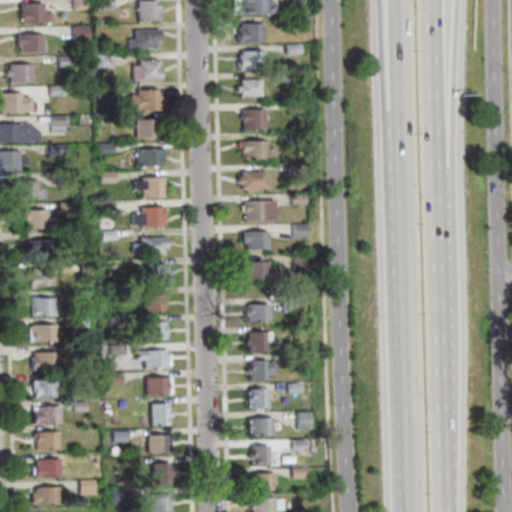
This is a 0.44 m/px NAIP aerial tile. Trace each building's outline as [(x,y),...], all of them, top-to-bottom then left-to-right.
[(83,0),(83,9),(69,9),(69,0),(83,0)] [(108,0),(108,10),(93,10),(93,0),(108,0)] [(133,20),(133,1),(152,0),(153,7),(154,7),(154,19),(133,20)] [(229,0),(265,0),(265,3),(271,3),(271,13),(229,14),(229,0)] [(47,22),(17,22),(17,17),(16,17),(16,3),(38,3),(38,13),(47,12),(47,22)] [(259,23),(259,41),(235,42),(235,27),(236,27),(236,24),(259,23)] [(69,41),(69,25),(84,24),(84,41),(69,41)] [(130,29),(156,28),(156,40),(152,40),(152,46),(151,46),(150,48),(147,48),(146,47),(125,47),(125,39),(130,39),(130,29)] [(12,45),(12,34),(38,34),(39,51),(16,51),(16,45),(12,45)] [(282,54),(282,44),(296,44),(296,54),(282,54)] [(234,55),(237,55),(237,52),(260,51),(260,59),(266,59),(266,69),(235,69),(234,55)] [(67,65),(53,65),(53,55),(67,55),(67,65)] [(108,67),(93,67),(92,55),(108,55),(108,67)] [(156,65),(156,79),(128,80),(128,64),(134,64),(134,59),(154,59),(154,65),(156,65)] [(27,63),(27,80),(5,81),(4,64),(27,63)] [(272,83),(271,73),(284,73),(284,83),(272,83)] [(231,85),(236,85),(236,79),(256,79),(257,95),(235,96),(235,91),(231,91),(231,85)] [(93,97),(93,85),(107,84),(107,97),(93,97)] [(45,95),(45,85),(58,85),(59,95),(45,95)] [(126,94),(133,94),(133,89),(152,89),(152,91),(155,91),(156,109),(126,109),(126,94)] [(0,112),(0,92),(17,92),(17,96),(26,96),(27,109),(17,109),(17,112),(0,112)] [(285,102),(300,102),(300,111),(285,112),(285,102)] [(260,107),(260,128),(239,128),(238,120),(237,108),(260,107)] [(59,132),(46,132),(46,116),(59,115),(59,132)] [(157,129),(153,129),(153,135),(130,136),(130,119),(157,118),(157,129)] [(0,123),(24,123),(35,130),(35,140),(0,140),(0,123)] [(286,133),(298,133),(299,142),(286,142),(286,133)] [(236,140),(262,140),(262,147),(270,147),(270,157),(239,158),(239,152),(236,152),(236,140)] [(95,142),(108,142),(109,152),(95,152),(95,142)] [(47,153),(46,143),(60,143),(60,153),(47,153)] [(132,148),(160,147),(160,158),(155,158),(155,165),(132,165),(132,148)] [(0,151),(14,151),(14,156),(22,155),(22,163),(14,163),(15,170),(0,170),(0,151)] [(300,163),(300,174),(284,174),(284,163),(300,163)] [(260,169),(261,187),(236,188),(236,182),(233,182),(233,176),(236,176),(236,170),(260,169)] [(112,182),(95,182),(95,171),(112,171),(112,182)] [(159,196),(137,196),(137,189),(129,189),(129,180),(137,180),(137,177),(158,177),(159,196)] [(39,188),(39,197),(10,197),(10,187),(8,187),(8,180),(33,179),(33,188),(39,188)] [(301,194),(301,204),(287,205),(287,194),(301,194)] [(270,199),(270,220),(241,220),(240,211),(239,211),(239,200),(270,199)] [(55,211),(54,202),(68,202),(68,211),(55,211)] [(95,216),(94,203),(110,203),(110,216),(95,216)] [(127,213),(136,213),(136,207),(159,207),(159,224),(128,225),(127,213)] [(19,210),(42,209),(42,218),(50,218),(50,228),(19,228),(19,210)] [(289,223),(302,223),(303,236),(290,236),(289,223)] [(111,240),(97,240),(97,231),(111,231),(111,240)] [(238,231),(264,231),(264,247),(242,247),(242,242),(238,243),(238,231)] [(162,248),(158,248),(158,253),(135,253),(135,251),(127,251),(127,243),(135,243),(135,236),(161,236),(162,248)] [(22,238),(51,238),(52,256),(25,257),(25,247),(22,247),(22,238)] [(302,254),(302,268),(289,268),(289,254),(302,254)] [(78,272),(78,260),(90,260),(91,272),(78,272)] [(273,265),(273,279),(241,279),(240,260),(264,260),(264,266),(273,265)] [(162,263),(162,279),(143,279),(143,263),(162,263)] [(25,286),(25,273),(28,273),(28,269),(49,268),(49,285),(25,286)] [(160,293),(160,310),(139,310),(139,293),(160,293)] [(279,312),(279,297),(293,297),(293,312),(279,312)] [(27,315),(27,299),(51,298),(51,315),(27,315)] [(242,303),(265,303),(266,319),(243,319),(242,303)] [(120,326),(107,326),(106,317),(120,317),(120,326)] [(67,331),(67,320),(84,320),(84,331),(67,331)] [(160,320),(161,338),(141,339),(141,321),(160,320)] [(27,341),(27,326),(51,325),(51,341),(27,341)] [(243,331),(267,331),(267,340),(261,340),(261,351),(244,351),(243,331)] [(120,353),(105,353),(105,344),(119,344),(120,353)] [(83,355),(68,355),(68,347),(83,346),(83,355)] [(131,359),(131,349),(162,349),(162,365),(138,366),(138,359),(131,359)] [(26,357),(32,357),(32,352),(53,352),(53,354),(60,354),(60,361),(53,361),(53,368),(26,369),(26,357)] [(295,353),(296,364),(281,364),(281,353),(295,353)] [(261,359),(261,361),(270,361),(270,372),(261,372),(261,379),(245,379),(244,359),(261,359)] [(104,382),(104,373),(118,373),(118,382),(104,382)] [(141,377),(166,376),(166,393),(141,393),(141,377)] [(29,397),(29,380),(52,380),(52,396),(29,397)] [(283,383),(296,383),(296,392),(283,392),(283,383)] [(245,388),(262,388),(263,407),(245,408),(245,388)] [(68,411),(68,400),(82,400),(82,410),(68,411)] [(163,402),(163,424),(146,424),(146,402),(163,402)] [(55,406),(55,422),(28,422),(28,406),(55,406)] [(306,411),(306,428),(292,428),(292,411),(306,411)] [(267,417),(268,433),(246,433),(246,418),(267,417)] [(123,441),(107,441),(107,429),(122,429),(123,441)] [(30,432),(54,431),(54,447),(30,448),(30,432)] [(162,451),(143,451),(142,435),(162,435),(162,451)] [(288,439),(301,439),(301,450),(288,451),(288,439)] [(248,465),(247,445),(264,445),(265,465),(248,465)] [(29,463),(31,463),(31,459),(55,459),(55,475),(29,476),(29,463)] [(149,484),(148,463),(165,463),(165,484),(149,484)] [(287,467),(302,467),(302,477),(287,477),(287,467)] [(244,490),(244,473),(269,472),(270,489),(244,490)] [(75,493),(75,479),(90,479),(90,493),(75,493)] [(27,502),(27,492),(30,492),(30,489),(32,486),(55,486),(55,503),(35,504),(35,502),(27,502)] [(107,489),(121,489),(121,503),(107,504),(107,489)] [(144,494),(165,493),(165,510),(144,510),(144,494)] [(270,497),(270,499),(278,499),(278,508),(270,508),(270,511),(248,511),(248,497),(270,497)]
